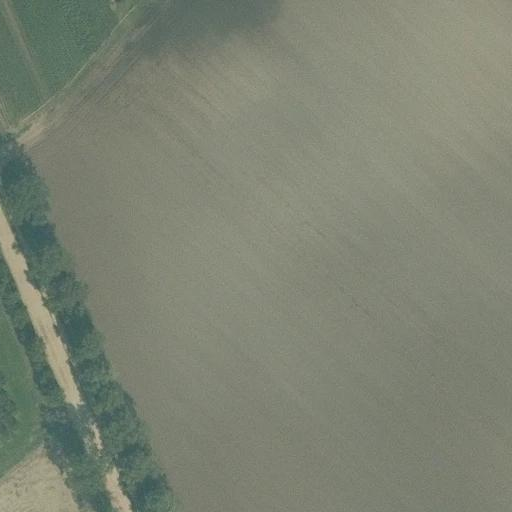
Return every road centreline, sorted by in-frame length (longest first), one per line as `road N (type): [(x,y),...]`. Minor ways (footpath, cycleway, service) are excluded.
road 1 (unclassified): [(125,511),(0,226)]
road 2 (track): [(0,167),(170,0)]
